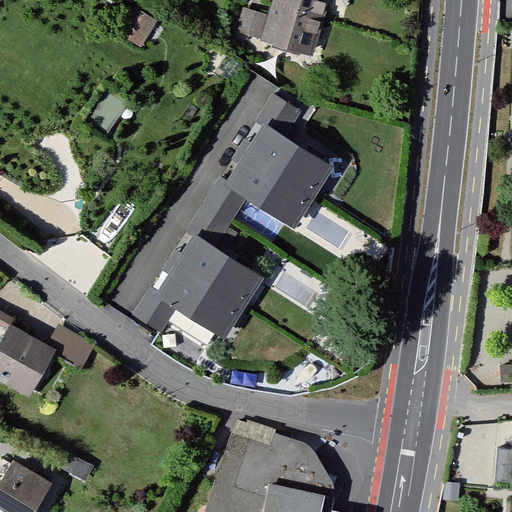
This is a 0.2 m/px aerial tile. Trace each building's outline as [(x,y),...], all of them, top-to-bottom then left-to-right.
[(328,0),(265,0),(253,37),(310,56),(328,0)] [(134,3),(123,31),(148,40),(158,12),(134,3)] [(264,108),(295,123),(306,99),(275,85),(264,108)] [(327,161),(260,119),(219,184),(286,226),(327,161)] [(259,273),(188,228),(145,294),(216,339),(259,273)] [(52,347),(5,320),(0,329),(0,379),(25,394),(52,347)] [(302,439),(232,423),(202,511),(321,511),(323,506),(329,471),(320,459),(302,439)] [(28,511),(49,481),(7,454),(0,465),(0,511),(28,511)]
